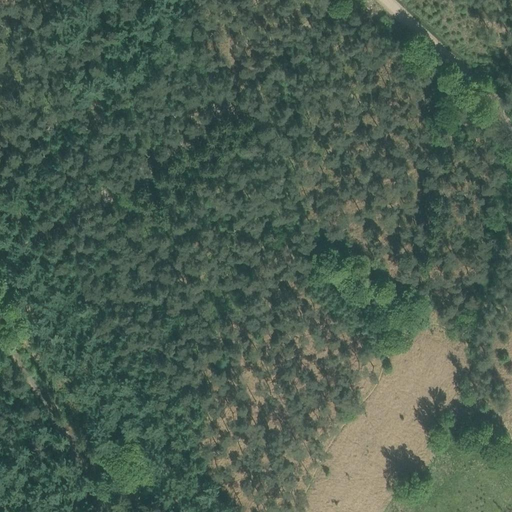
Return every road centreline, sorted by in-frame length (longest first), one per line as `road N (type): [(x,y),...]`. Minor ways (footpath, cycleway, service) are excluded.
road 1 (track): [(149,166),(362,393)]
road 2 (track): [(362,393),(418,321),(472,335),(511,203)]
road 3 (track): [(180,511),(152,478),(98,472),(51,412),(0,324)]
road 4 (track): [(149,166),(335,0)]
road 5 (track): [(385,0),(511,122)]
road 6 (track): [(0,253),(149,166)]
road 7 (track): [(295,511),(362,393)]
